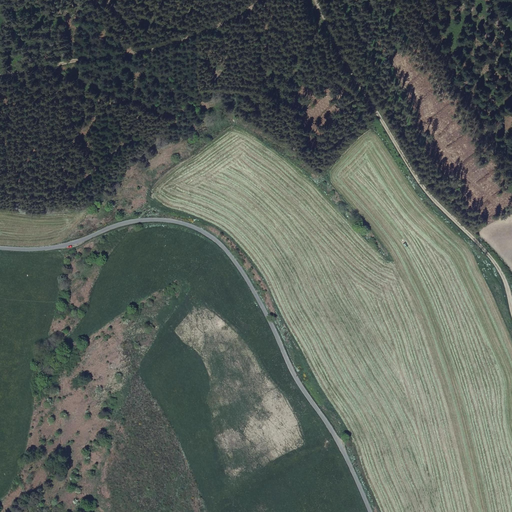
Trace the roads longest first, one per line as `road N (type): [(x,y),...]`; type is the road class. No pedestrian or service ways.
road 1 (unclassified): [(0,247),(75,243),(142,221),(198,228),(219,243),(260,303),(282,359),(336,433),(371,511)]
road 2 (track): [(317,0),(413,175),(502,270),(511,308)]
road 3 (track): [(254,0),(182,41),(0,76)]
